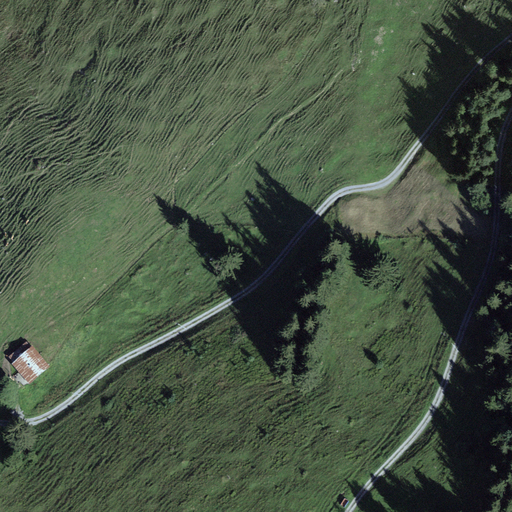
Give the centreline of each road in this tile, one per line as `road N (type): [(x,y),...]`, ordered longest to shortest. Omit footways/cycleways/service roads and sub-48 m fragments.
road 1 (track): [(511,36),(452,96),(387,181),(330,197),(236,299),(126,353),(51,410),(0,420)]
road 2 (track): [(347,511),(439,395),(490,261),(498,153),(511,111)]
